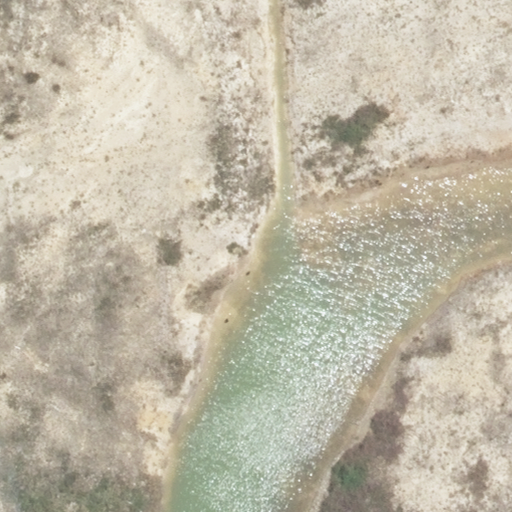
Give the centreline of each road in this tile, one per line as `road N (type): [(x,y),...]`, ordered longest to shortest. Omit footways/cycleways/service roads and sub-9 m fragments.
road 1 (unknown): [(498,511),(501,0)]
road 2 (unknown): [(500,161),(0,147)]
